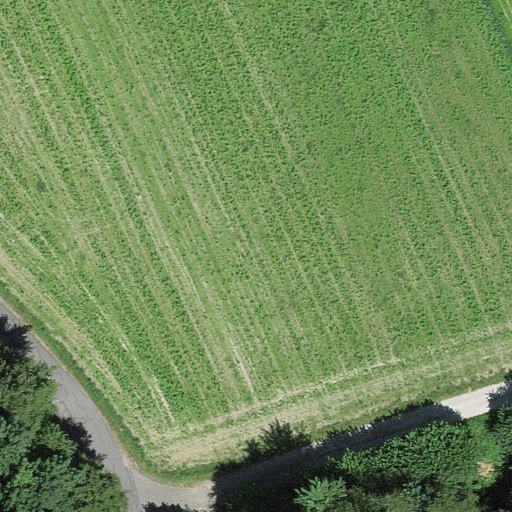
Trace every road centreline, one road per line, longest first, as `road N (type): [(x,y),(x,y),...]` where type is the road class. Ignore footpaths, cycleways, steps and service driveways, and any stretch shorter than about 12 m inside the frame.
road 1 (track): [(511,382),(192,511)]
road 2 (residential): [(0,341),(86,455),(105,511)]
